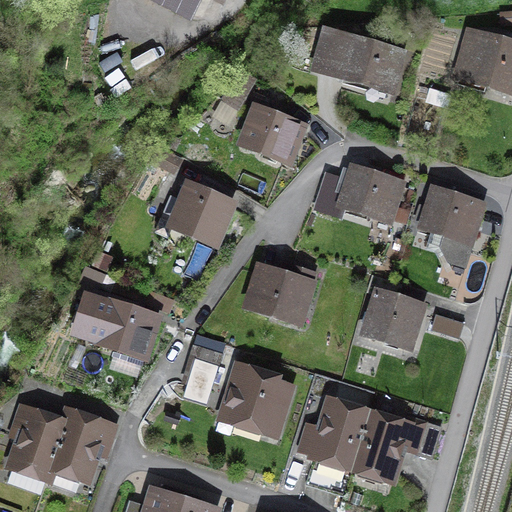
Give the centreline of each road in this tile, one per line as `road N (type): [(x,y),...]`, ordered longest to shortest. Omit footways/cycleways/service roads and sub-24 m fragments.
road 1 (residential): [(430,511),(511,212)]
road 2 (residential): [(192,323),(342,136)]
road 3 (residential): [(342,136),(511,195)]
road 4 (residential): [(120,450),(286,511)]
